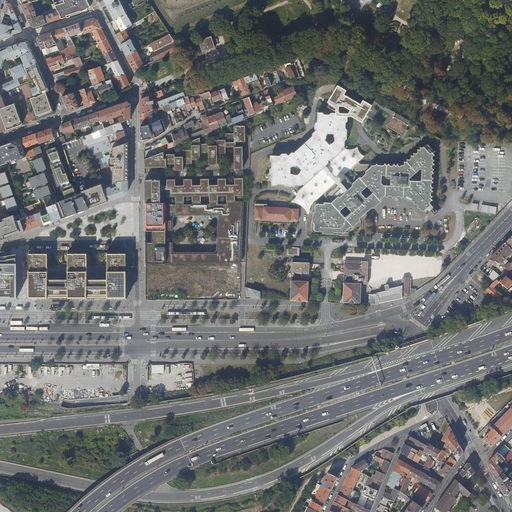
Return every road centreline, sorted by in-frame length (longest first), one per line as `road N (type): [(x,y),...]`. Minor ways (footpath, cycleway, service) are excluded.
road 1 (motorway): [(511,331),(199,437),(148,462),(81,511)]
road 2 (motorway): [(107,511),(209,452),(511,354)]
road 3 (primary): [(137,348),(299,343),(409,328)]
road 4 (primary): [(387,314),(314,332),(137,336)]
road 5 (residential): [(290,79),(135,146)]
road 6 (residential): [(0,247),(137,243)]
road 7 (primary): [(137,336),(0,335)]
road 8 (primary): [(0,348),(137,348)]
